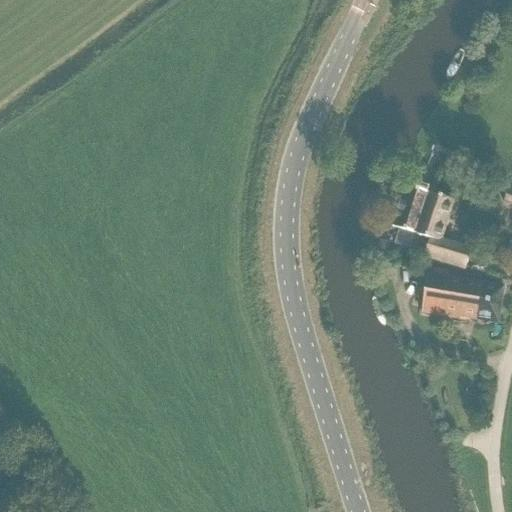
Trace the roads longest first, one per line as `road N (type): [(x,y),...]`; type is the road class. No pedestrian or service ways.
road 1 (tertiary): [(357,511),(295,300),(288,248),(295,174),(366,0)]
road 2 (track): [(507,364),(422,344),(403,311),(407,285)]
